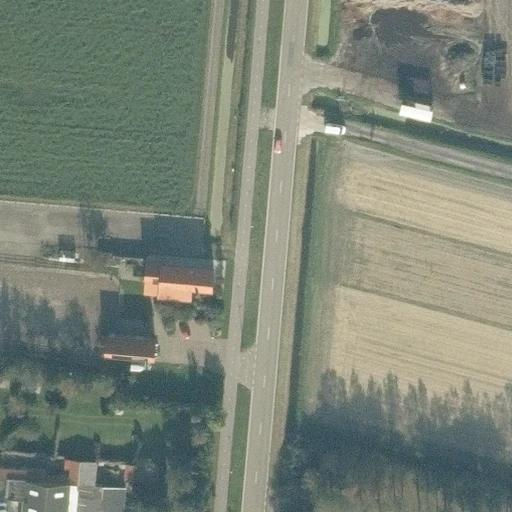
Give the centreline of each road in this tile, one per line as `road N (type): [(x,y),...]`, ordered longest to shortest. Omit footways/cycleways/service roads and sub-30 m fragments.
road 1 (tertiary): [(255,511),(297,0)]
road 2 (track): [(489,125),(339,77),(291,71)]
